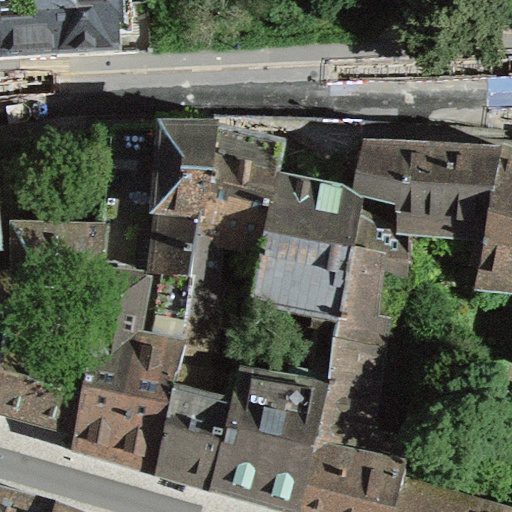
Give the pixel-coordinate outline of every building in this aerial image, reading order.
[(0,0),(0,64),(18,63),(108,59),(110,57),(111,55),(111,40),(118,40),(127,40),(124,0),(0,0)] [(96,278),(100,279),(100,280),(112,282),(113,273),(131,275),(137,213),(149,214),(158,137),(124,138),(110,138),(103,212),(101,212),(99,234),(96,278)] [(171,221),(164,233),(157,280),(189,285),(212,138),(168,137),(158,137),(149,214),(149,219),(171,221)] [(184,322),(206,324),(215,246),(257,257),(271,185),(277,153),(223,141),(212,138),(189,285),(184,322)] [(482,234),(494,159),(413,154),(359,150),(357,157),(349,159),(347,174),(352,179),(349,193),(394,208),(395,224),(482,234)] [(511,164),(494,159),(482,234),(485,234),(473,284),(511,291),(511,164)] [(236,381),(229,416),(206,496),(222,500),(262,511),(296,511),(355,210),(337,198),(271,185),(257,257),(245,313),(255,314),(255,312),(302,321),(290,390),(236,381)] [(390,511),(396,492),(397,487),(399,487),(400,447),(355,440),(377,266),(405,271),(406,244),(357,216),(358,212),(355,210),(296,511),(390,511)] [(12,288),(27,291),(54,295),(96,301),(100,280),(100,279),(96,278),(99,234),(90,234),(89,235),(73,235),(72,233),(70,235),(55,235),(53,233),(52,235),(36,235),(35,233),(33,234),(9,232),(10,283),(13,283),(12,288)] [(189,285),(157,280),(142,278),(141,285),(112,468),(121,471),(155,481),(184,322),(189,285)] [(72,441),(69,455),(79,458),(112,468),(141,285),(112,282),(100,280),(96,301),(84,371),(72,441)] [(17,353),(4,349),(14,300),(27,291),(12,288),(13,283),(10,283),(0,282),(0,421),(4,422),(17,353)] [(167,484),(206,496),(229,416),(186,404),(195,383),(206,324),(184,322),(155,481),(167,484)] [(72,441),(84,371),(17,353),(4,422),(40,432),(72,441)] [(468,511),(396,492),(390,511),(468,511)] [(0,511),(37,511),(0,502),(0,511)]
